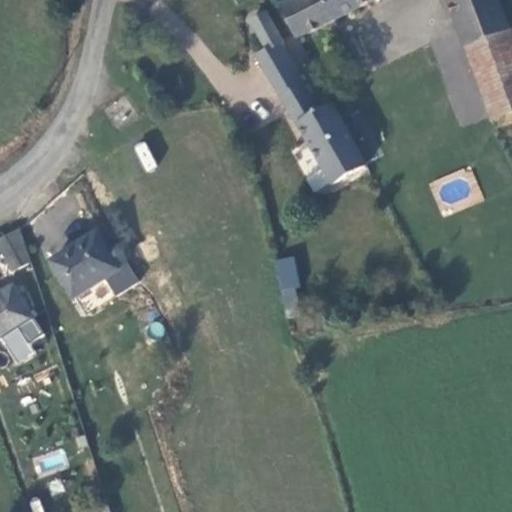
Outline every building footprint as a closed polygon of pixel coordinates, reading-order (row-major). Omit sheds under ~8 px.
[(286,0),(281,3),(299,40),(378,0),(286,0)] [(445,0),(465,51),(507,33),(494,0),(445,0)] [(249,14),(271,55),(285,47),(264,6),(249,14)] [(511,45),(507,33),(465,51),(492,121),(511,113),(511,45)] [(271,55),(262,59),(330,188),(368,169),(335,106),(321,114),(285,47),(271,55)] [(440,59),(454,127),(483,121),(473,74),(457,78),(453,57),(440,59)] [(147,171),(157,166),(144,141),(133,147),(147,171)] [(16,231),(0,239),(0,245),(9,272),(26,265),(16,231)] [(93,238),(46,265),(68,300),(114,272),(93,238)] [(282,306),(300,303),(291,256),(273,260),(282,306)] [(12,287),(0,293),(0,340),(32,323),(12,287)] [(64,450),(36,454),(38,473),(67,469),(64,450)]
